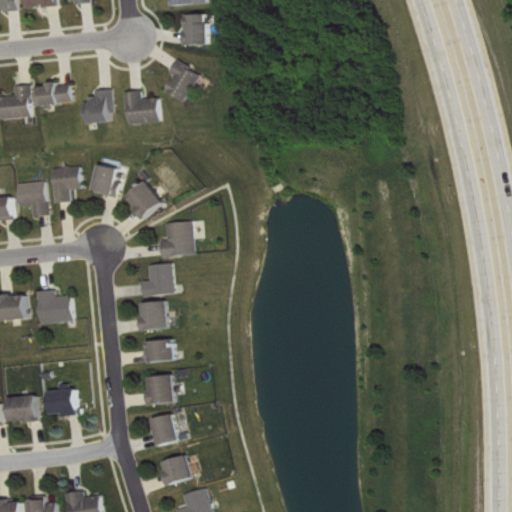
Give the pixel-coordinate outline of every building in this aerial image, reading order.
[(29,12),(28,0),(3,0),(4,0),(1,1),(1,8),(13,7),(13,13),(29,12)] [(67,0),(36,0),(38,10),(69,7),(67,0)] [(219,46),(219,15),(193,15),(194,46),(219,46)] [(181,74),(185,76),(176,92),(195,103),(211,75),(188,62),(181,74)] [(83,105),(82,84),(58,85),(58,88),(48,88),(49,106),(83,105)] [(43,119),(41,86),(26,87),(27,97),(10,98),(10,120),(43,119)] [(105,104),(95,104),(96,125),(124,123),(122,91),(104,91),(105,104)] [(138,93),(139,125),(171,124),(170,99),(153,100),(153,92),(138,93)] [(125,185),(127,168),(106,166),(103,194),(126,197),(128,185),(125,185)] [(91,190),(89,168),(62,169),(64,204),(79,203),(79,191),(91,190)] [(30,208),(41,207),(43,218),(59,216),(54,182),(27,185),(30,208)] [(136,197),(153,219),(174,205),(157,182),(136,197)] [(0,199),(0,222),(23,222),(23,199),(0,199)] [(176,224),(177,241),(171,242),(171,257),(204,256),(203,223),(176,224)] [(158,266),(159,282),(152,283),(153,297),(184,295),(183,265),(158,266)] [(50,326),(83,323),(80,296),(64,298),(63,291),(47,292),(50,326)] [(35,295),(6,298),(10,323),(38,320),(35,295)] [(154,332),(179,329),(176,302),(151,305),(154,332)] [(154,342),(155,364),(186,362),(185,341),(154,342)] [(187,403),(183,376),(158,379),(161,407),(187,403)] [(88,415),(85,388),(57,391),(60,418),(88,415)] [(48,423),(47,397),(18,398),(19,424),(48,423)] [(0,425),(12,425),(11,405),(0,405),(0,425)] [(190,443),(185,415),(162,419),(167,447),(190,443)] [(171,464),(178,486),(210,476),(206,463),(200,465),(197,456),(171,464)] [(186,511),(222,511),(216,489),(194,496),(197,508),(187,511),(186,511)] [(112,511),(110,496),(93,499),(92,492),(75,495),(78,511),(112,511)] [(66,511),(66,504),(55,504),(55,497),(40,498),(40,511),(66,511)] [(32,511),(31,503),(19,504),(19,500),(3,502),(3,511),(32,511)]
